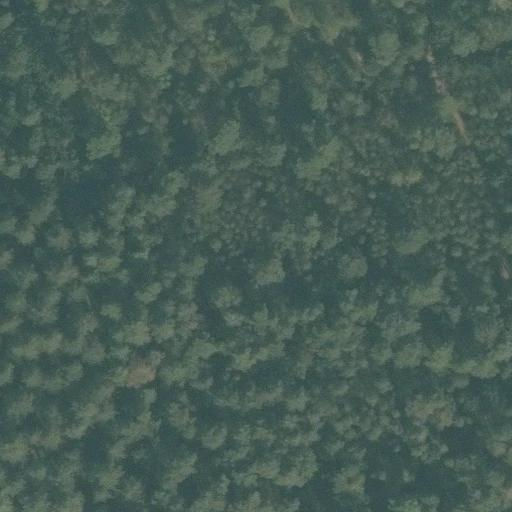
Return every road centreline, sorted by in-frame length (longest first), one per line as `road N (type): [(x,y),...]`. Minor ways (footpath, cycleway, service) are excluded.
road 1 (track): [(12,0),(149,511)]
road 2 (track): [(511,69),(61,191)]
